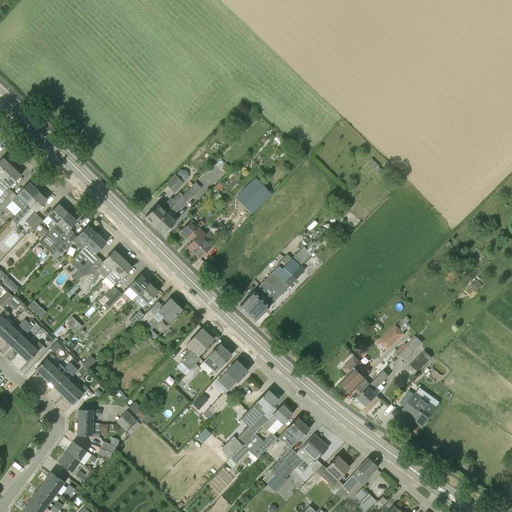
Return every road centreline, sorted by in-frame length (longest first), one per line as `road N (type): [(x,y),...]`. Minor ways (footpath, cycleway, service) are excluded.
road 1 (tertiary): [(473,511),(345,422),(250,340),(0,95)]
road 2 (residential): [(0,363),(59,421),(0,508)]
